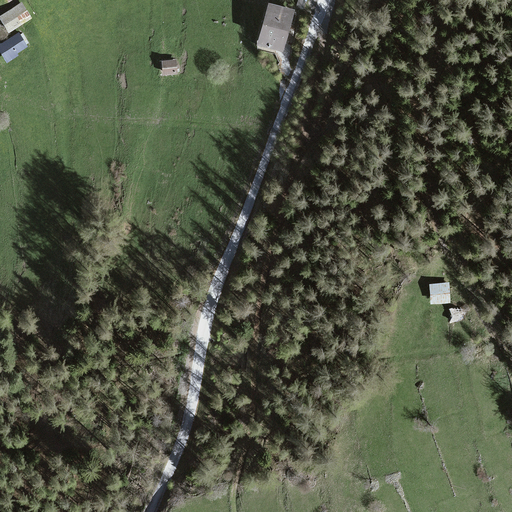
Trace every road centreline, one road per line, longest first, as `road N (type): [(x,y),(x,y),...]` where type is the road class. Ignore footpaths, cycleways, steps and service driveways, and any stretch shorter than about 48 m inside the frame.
road 1 (tertiary): [(325,0),(215,287),(187,422),(149,511)]
road 2 (track): [(233,511),(254,313),(275,220),(307,135),(323,38),(314,27)]
road 3 (track): [(435,0),(425,114),(431,209),(440,249),(511,364)]
road 4 (track): [(307,135),(386,0)]
